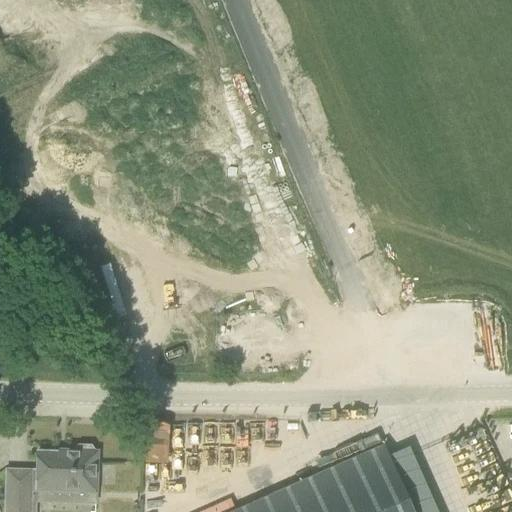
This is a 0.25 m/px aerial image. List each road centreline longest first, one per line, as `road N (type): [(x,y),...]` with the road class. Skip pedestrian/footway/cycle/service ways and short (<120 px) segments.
road 1 (residential): [(238,0),(391,395)]
road 2 (residential): [(341,396),(192,16)]
road 3 (unclassified): [(0,393),(341,396)]
road 4 (unknown): [(318,397),(284,443),(139,511)]
road 5 (unknown): [(455,511),(421,395)]
road 6 (unclassified): [(391,395),(511,393)]
